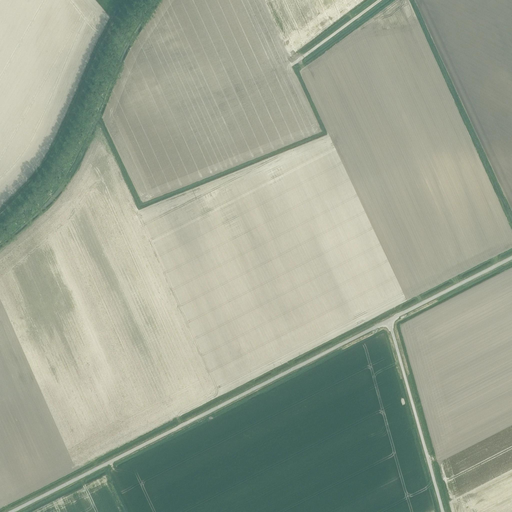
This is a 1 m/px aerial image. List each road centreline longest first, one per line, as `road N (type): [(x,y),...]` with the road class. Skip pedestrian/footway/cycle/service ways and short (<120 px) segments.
road 1 (unclassified): [(11,511),(387,321)]
road 2 (unclassified): [(441,511),(387,321)]
road 3 (unclassified): [(387,321),(511,258)]
